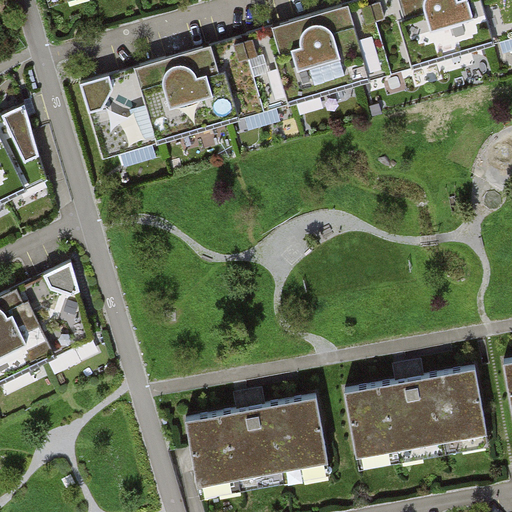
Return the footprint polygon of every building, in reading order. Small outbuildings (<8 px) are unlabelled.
[(511,0),(357,0),(81,83),(104,159),(511,36),(511,0)] [(24,101),(0,113),(0,202),(46,181),(24,101)] [(0,381),(93,336),(69,263),(0,295),(0,381)] [(475,367),(346,389),(358,453),(486,431),(475,367)] [(317,393),(189,415),(200,478),(328,456),(317,393)]
